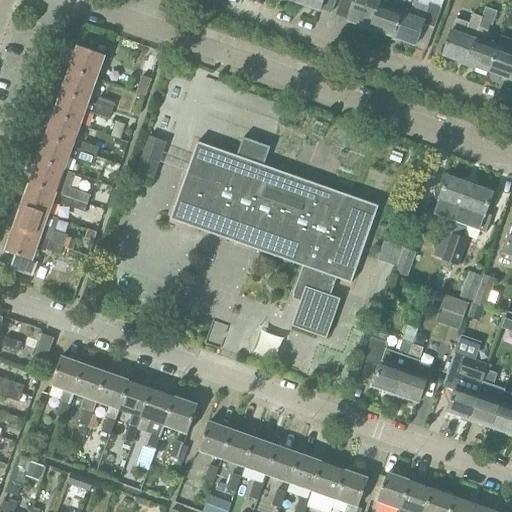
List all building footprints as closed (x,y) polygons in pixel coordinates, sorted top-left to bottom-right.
[(297,0),(297,4),(319,12),(323,0),(297,0)] [(347,22),(370,30),(380,0),(352,0),(354,1),(347,22)] [(380,0),(370,30),(392,38),(406,1),(405,1),(401,0),(380,0)] [(405,0),(405,1),(406,1),(392,38),(416,46),(423,25),(434,29),(442,8),(429,3),(428,7),(415,2),(415,0),(405,0)] [(469,24),(456,19),(443,56),(466,65),(479,28),(481,22),(482,22),(487,8),(485,8),(482,18),(472,14),(469,24)] [(487,8),(482,22),(489,25),(492,26),(497,12),(487,8)] [(488,31),(479,28),(466,65),(489,73),(502,37),(501,36),(497,47),(484,43),(488,31)] [(511,40),(502,37),(489,73),(511,81),(511,78),(511,40)] [(70,71),(96,80),(105,57),(78,47),(70,71)] [(61,93),(88,103),(96,80),(70,71),(61,93)] [(88,103),(61,93),(53,116),(80,125),(85,112),(110,121),(113,112),(96,105),(88,103)] [(115,104),(99,98),(96,105),(113,112),(115,104)] [(80,125),(53,116),(45,138),(72,148),(80,125)] [(149,137),(135,176),(153,182),(166,143),(149,137)] [(72,148),(45,138),(37,161),(64,170),(69,157),(94,166),(97,157),(81,151),(72,148)] [(292,299),(300,302),(291,326),(326,339),(340,300),(330,296),(336,278),(351,283),(378,206),(284,173),(273,170),(264,166),(270,148),(243,138),(236,157),(198,143),(171,220),(302,266),(292,295),(293,296),(292,299)] [(84,143),(81,151),(97,157),(100,149),(84,143)] [(55,194),(65,197),(65,196),(88,205),(91,196),(70,189),(75,175),(64,171),(64,170),(37,161),(29,183),(56,193),(55,194)] [(442,232),(434,258),(443,261),(451,236),(469,185),(448,177),(434,215),(445,219),(441,232),(442,232)] [(56,193),(29,183),(21,206),(48,216),(55,194),(56,193)] [(469,185),(451,236),(443,261),(441,266),(451,269),(453,265),(458,267),(467,240),(463,238),(467,227),(485,234),(491,217),(485,214),(492,193),(469,185)] [(65,196),(65,197),(61,205),(85,213),(88,205),(65,196)] [(21,206),(13,229),(64,247),(72,250),(75,241),(53,233),(58,219),(48,216),(21,206)] [(511,225),(511,229),(501,255),(511,258),(511,225)] [(13,229),(4,252),(14,255),(9,269),(32,277),(37,263),(31,261),(35,249),(46,253),(47,251),(62,256),(64,247),(13,229)] [(396,267),(403,248),(384,242),(378,261),(396,267)] [(403,248),(396,267),(393,276),(407,281),(417,253),(403,248)] [(473,302),(482,277),(469,272),(460,297),(473,302)] [(479,307),(486,309),(487,307),(495,310),(500,295),(492,293),(496,281),(483,276),(474,304),(479,306),(479,307)] [(479,306),(474,304),(469,318),(474,320),(479,307),(479,306)] [(363,362),(380,367),(373,387),(396,394),(413,345),(402,341),(398,354),(387,350),(388,347),(386,343),(384,342),(386,336),(373,332),(363,362)] [(22,343),(6,337),(3,346),(19,352),(22,343)] [(413,345),(396,394),(418,402),(426,380),(427,380),(431,369),(419,366),(420,362),(419,362),(423,349),(413,345)] [(443,388),(454,391),(446,412),(468,420),(486,370),(487,371),(489,366),(465,357),(464,358),(454,355),(443,388)] [(83,366),(60,357),(50,385),(64,390),(60,402),(55,416),(65,420),(70,405),(69,405),(73,393),(83,366)] [(106,374),(83,366),(73,393),(84,397),(80,409),(83,410),(78,424),(87,428),(92,414),(97,402),(96,402),(106,374)] [(487,371),(486,370),(468,420),(490,427),(500,400),(503,392),(504,390),(493,386),(497,374),(487,371)] [(129,382),(106,374),(96,402),(97,402),(109,406),(105,417),(106,418),(101,432),(110,436),(116,420),(119,410),(120,409),(129,382)] [(0,396),(19,404),(26,386),(0,377),(0,396)] [(132,415),(123,440),(133,444),(138,430),(142,418),(152,390),(129,382),(120,409),(119,410),(132,415)] [(174,398),(152,390),(142,418),(138,430),(150,435),(146,448),(156,451),(165,426),(164,426),(174,398)] [(511,395),(503,392),(500,400),(490,427),(511,434),(511,395)] [(197,407),(174,398),(164,426),(165,426),(187,435),(197,407)] [(92,414),(87,428),(93,430),(96,429),(98,423),(97,420),(98,416),(92,414)] [(208,422),(198,451),(221,459),(231,431),(208,422)] [(231,431),(221,459),(244,467),(254,439),(231,431)] [(254,439),(244,467),(266,475),(276,447),(254,439)] [(276,447),(266,475),(289,483),(299,455),(276,447)] [(312,491),(322,464),(299,455),(289,483),(312,491)] [(322,464),(312,491),(335,499),(345,472),(322,464)] [(213,485),(218,469),(209,466),(203,482),(213,485)] [(349,505),(346,511),(362,511),(363,511),(359,509),(359,508),(358,508),(368,480),(345,472),(335,499),(349,505)] [(217,485),(215,490),(226,494),(227,491),(228,491),(234,493),(235,493),(240,477),(236,476),(232,474),(228,485),(227,486),(220,483),(217,485)] [(387,474),(377,502),(400,510),(410,482),(387,474)] [(258,501),(264,485),(254,481),(249,497),(258,501)] [(424,511),(432,490),(410,482),(400,510),(398,511),(424,511)] [(449,511),(455,498),(432,490),(424,511),(449,511)] [(280,509),(286,494),(277,491),(271,506),(280,509)] [(305,511),(309,501),(300,498),(295,511),(305,511)] [(449,511),(474,511),(477,505),(455,498),(449,511)] [(5,511),(14,511),(18,503),(10,500),(5,511)]
